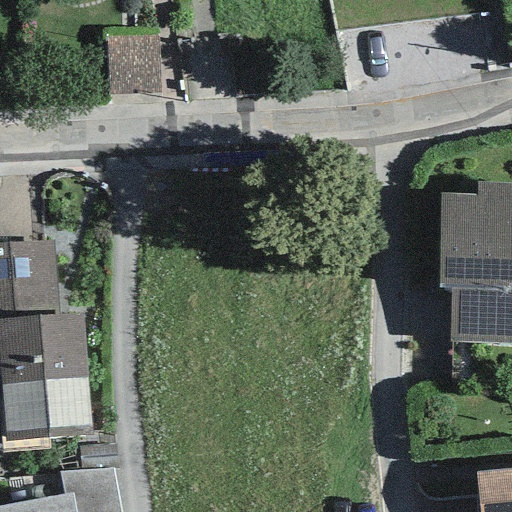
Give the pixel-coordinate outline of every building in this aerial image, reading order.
[(450,289),(449,344),(511,345),(511,182),(476,182),(476,196),(441,195),(439,289),(450,289)] [(53,238),(0,242),(0,409),(3,443),(91,436),(81,313),(60,315),(53,238)] [(60,473),(64,495),(72,494),(75,511),(119,511),(112,469),(60,473)] [(479,511),(511,511),(511,470),(475,474),(479,511)] [(0,511),(75,511),(72,494),(64,495),(0,506),(0,511)]
